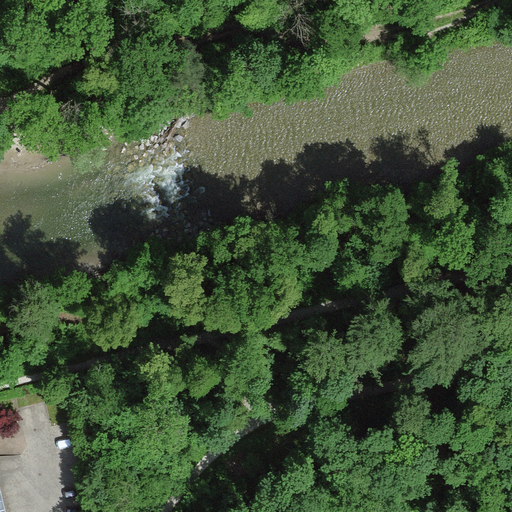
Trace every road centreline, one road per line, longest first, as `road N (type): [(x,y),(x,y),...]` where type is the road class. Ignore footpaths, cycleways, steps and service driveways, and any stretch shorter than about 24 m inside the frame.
road 1 (track): [(0,387),(511,264)]
road 2 (track): [(0,102),(32,95),(74,66),(170,52),(228,22),(296,43),(325,40),(366,26),(390,0)]
